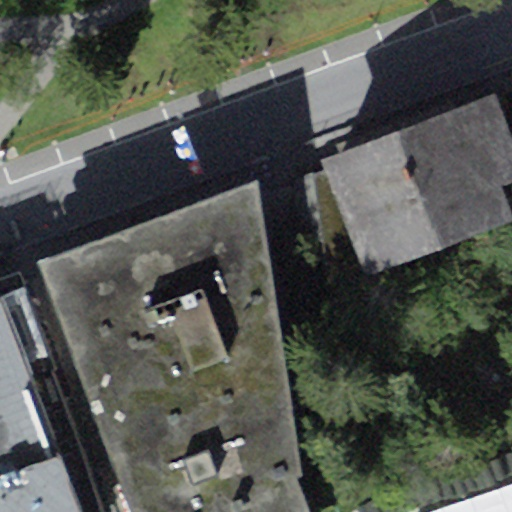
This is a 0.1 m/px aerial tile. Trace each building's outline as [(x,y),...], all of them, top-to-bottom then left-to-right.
[(511,138),(493,90),(396,127),(443,246),(511,219),(511,215),(500,185),(511,180),(511,138)] [(321,157),(368,275),(443,246),(396,127),(321,157)] [(368,275),(321,157),(257,179),(276,306),(368,275)] [(257,179),(36,258),(132,511),(309,511),(296,476),(303,473),(276,306),(257,179)] [(0,313),(0,429),(39,414),(0,313)]
